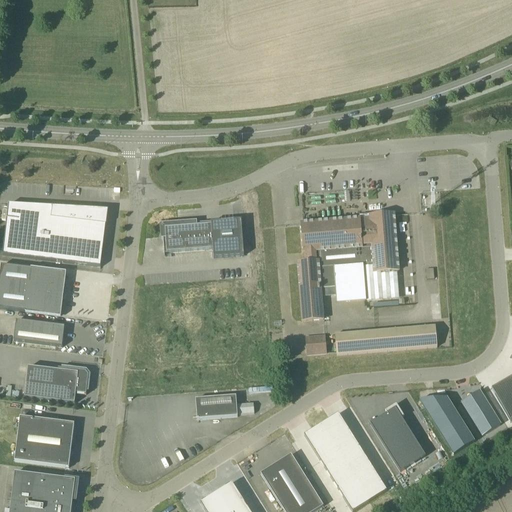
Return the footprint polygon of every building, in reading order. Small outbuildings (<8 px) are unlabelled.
[(101,268),(106,225),(105,225),(106,216),(47,209),(47,208),(8,206),(3,256),(101,268)] [(305,263),(298,264),(303,322),(324,320),(324,319),(323,310),(322,298),(321,289),(330,288),(331,297),(331,298),(336,297),(365,295),(363,267),(372,266),(372,273),(397,271),(399,271),(394,215),(369,217),(369,219),(370,222),(360,223),(360,219),(301,224),(305,263)] [(164,257),(165,257),(164,254),(213,250),(214,259),(244,256),(246,279),(264,277),(260,219),(242,221),(223,222),(178,225),(178,229),(165,230),(166,237),(163,238),(164,257)] [(0,309),(60,317),(65,274),(1,267),(0,277),(0,309)] [(62,348),(65,328),(16,322),(14,342),(62,348)] [(337,356),(438,348),(436,327),(335,335),(337,356)] [(308,356),(327,354),(325,336),(306,338),(308,356)] [(259,361),(149,369),(151,394),(261,385),(259,361)] [(28,368),(25,399),(75,405),(76,397),(76,395),(85,396),(86,396),(87,392),(90,392),(91,375),(87,370),(62,368),(62,370),(58,370),(58,372),(28,368)] [(511,377),(491,391),(510,423),(511,422),(511,377)] [(480,393),(462,404),(483,437),(500,426),(480,393)] [(197,421),(238,418),(236,397),(196,400),(197,421)] [(433,400),(419,401),(436,428),(454,456),(474,443),(473,441),(461,421),(447,399),(433,400)] [(381,418),(370,425),(400,473),(425,457),(402,419),(404,418),(396,405),(385,412),(387,415),(381,418)] [(338,415),(304,436),(351,511),(354,511),(387,492),(338,415)] [(69,469),(74,425),(20,418),(15,462),(69,469)] [(291,456),(261,475),(283,511),(315,511),(323,507),(291,456)] [(77,503),(77,501),(76,501),(77,493),(74,493),(75,482),(15,474),(10,511),(71,511),(73,502),(77,503)] [(249,511),(232,484),(199,504),(204,511),(249,511)]
